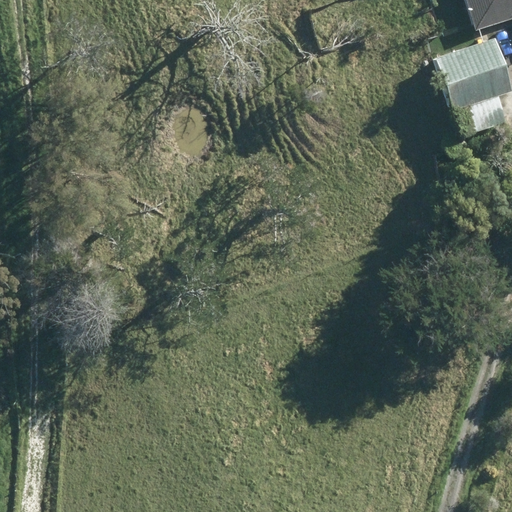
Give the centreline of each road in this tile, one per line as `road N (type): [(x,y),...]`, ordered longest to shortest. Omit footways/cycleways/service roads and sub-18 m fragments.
road 1 (track): [(40,511),(40,302),(23,0)]
road 2 (track): [(469,511),(474,458),(511,329)]
